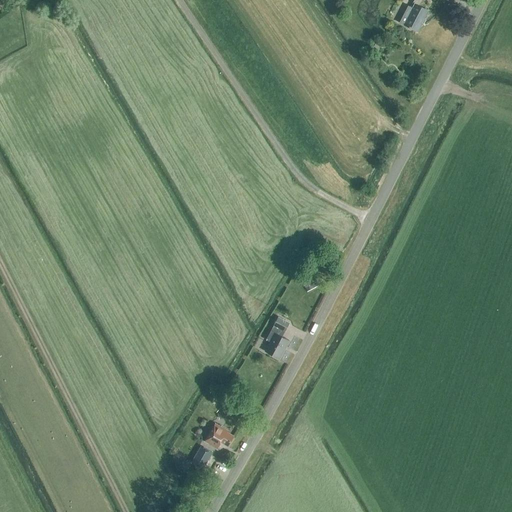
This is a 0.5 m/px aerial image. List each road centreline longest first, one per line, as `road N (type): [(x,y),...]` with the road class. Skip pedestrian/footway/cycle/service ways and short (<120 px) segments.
road 1 (unclassified): [(210,511),(481,0)]
road 2 (track): [(370,220),(296,172),(177,0)]
road 3 (track): [(122,511),(0,265)]
